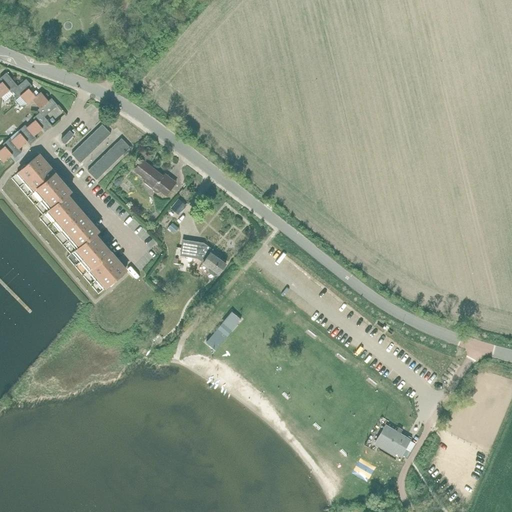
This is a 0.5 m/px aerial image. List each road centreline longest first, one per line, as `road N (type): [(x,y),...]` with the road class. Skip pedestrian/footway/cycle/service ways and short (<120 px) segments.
road 1 (tertiary): [(476,347),(362,291),(101,91),(0,52)]
road 2 (unclassified): [(410,511),(401,475),(476,347)]
